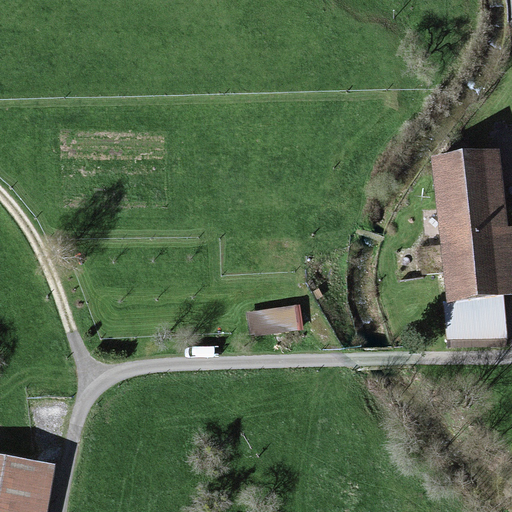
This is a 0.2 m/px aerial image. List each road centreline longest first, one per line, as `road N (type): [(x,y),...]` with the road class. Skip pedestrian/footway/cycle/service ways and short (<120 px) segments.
road 1 (track): [(86,380),(146,367),(511,359)]
road 2 (track): [(0,189),(37,247),(83,360),(86,380),(58,511)]
